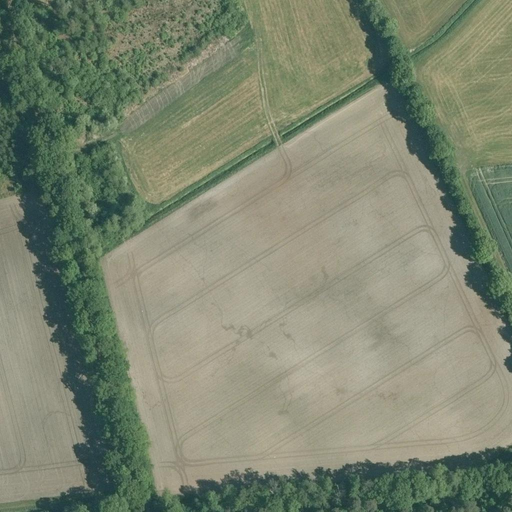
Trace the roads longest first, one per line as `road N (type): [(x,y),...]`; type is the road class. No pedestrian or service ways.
road 1 (track): [(138,511),(10,0)]
road 2 (track): [(278,511),(511,492)]
